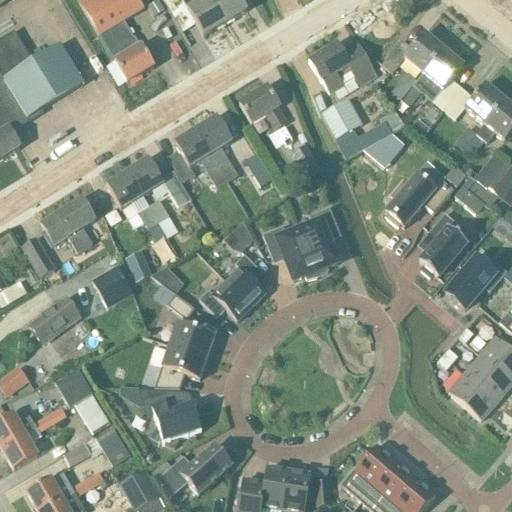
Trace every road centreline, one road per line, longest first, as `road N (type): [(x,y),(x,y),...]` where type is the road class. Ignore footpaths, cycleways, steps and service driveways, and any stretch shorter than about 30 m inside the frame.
road 1 (residential): [(351,0),(0,217)]
road 2 (residential): [(366,415),(303,454),(253,448),(236,425),(236,369),(259,337),(320,300),(366,308),(381,326)]
road 3 (residential): [(492,511),(366,415)]
